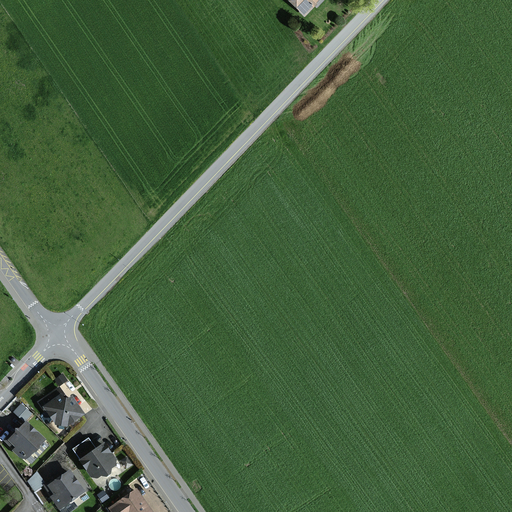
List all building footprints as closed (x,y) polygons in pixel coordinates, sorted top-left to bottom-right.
[(284,0),(303,19),(319,0),(284,0)] [(62,401),(58,396),(40,408),(52,425),(64,428),(82,417),(80,413),(77,405),(69,396),(62,401)] [(25,419),(32,411),(22,401),(14,409),(25,419)] [(26,420),(4,442),(20,461),(43,442),(26,420)] [(101,443),(77,460),(87,479),(106,476),(107,470),(112,467),(113,461),(101,443)] [(58,509),(83,492),(69,471),(51,483),(49,481),(44,485),(52,497),(51,498),(58,509)] [(150,511),(135,491),(109,509),(110,511),(150,511)]
